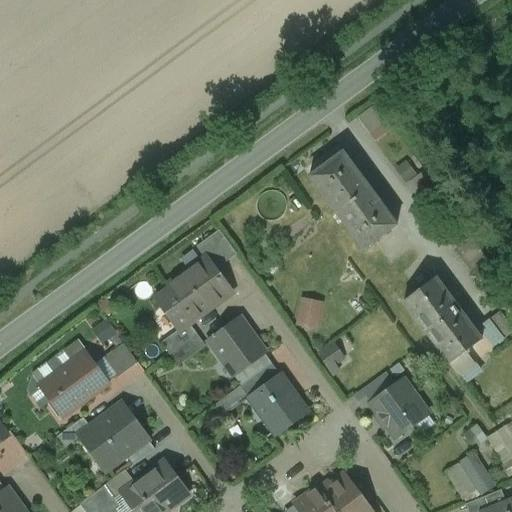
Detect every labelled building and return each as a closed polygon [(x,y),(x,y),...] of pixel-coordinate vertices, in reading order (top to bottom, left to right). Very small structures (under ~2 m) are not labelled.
[(378,106),(361,117),(378,141),(395,129),(378,106)] [(380,203),(359,175),(360,175),(343,152),(309,176),(326,199),(327,199),(348,227),(347,227),(364,250),(398,225),(381,202),(380,203)] [(445,214),(430,225),(438,236),(453,224),(445,214)] [(453,224),(438,236),(450,252),(465,241),(453,224)] [(219,230),(196,247),(204,258),(205,258),(215,270),(237,254),(219,230)] [(204,258),(169,284),(172,287),(156,299),(179,330),(180,331),(189,324),(231,293),(215,270),(205,258),(204,258)] [(507,297),(483,265),(469,276),(493,308),(507,297)] [(482,340),(435,278),(404,302),(450,364),(482,340)] [(304,298),(300,325),(323,329),(328,302),(304,298)] [(265,354),(239,318),(208,340),(234,377),(265,354)] [(189,324),(180,331),(179,330),(161,343),(169,354),(197,334),(189,324)] [(197,334),(169,354),(178,366),(205,346),(197,334)] [(335,374),(357,361),(344,338),(322,351),(335,374)] [(123,344),(102,359),(117,378),(137,363),(123,344)] [(85,352),(40,385),(63,417),(108,384),(85,352)] [(271,364),(240,387),(247,397),(279,374),(271,364)] [(247,397),(263,420),(268,416),(278,430),(306,409),(280,373),(279,374),(247,397)] [(385,374),(374,382),(383,394),(394,386),(385,374)] [(383,394),(371,403),(396,438),(428,414),(403,380),(394,386),(383,394)] [(374,382),(355,396),(364,408),(371,403),(383,394),(374,382)] [(90,427),(79,436),(80,437),(96,460),(101,456),(110,468),(126,455),(148,439),(123,404),(90,427)] [(83,418),(57,437),(65,448),(80,437),(79,436),(90,427),(83,418)] [(469,433),(479,445),(490,436),(480,424),(469,433)] [(511,459),(511,424),(490,434),(502,464),(511,459)] [(148,439),(126,455),(133,465),(155,449),(148,439)] [(468,500),(498,480),(477,451),(448,472),(468,500)] [(165,461),(122,494),(134,511),(164,511),(189,494),(165,461)] [(370,511),(345,477),(332,486),(328,481),(318,488),(323,494),(322,494),(335,511),(370,511)] [(105,485),(79,504),(85,511),(99,511),(116,500),(105,485)] [(335,511),(322,494),(323,494),(318,488),(318,487),(295,505),(300,511),(335,511)] [(0,493),(0,511),(23,511),(7,489),(6,490),(0,493)] [(501,490),(465,504),(468,511),(487,511),(507,504),(501,490)] [(511,511),(511,501),(507,504),(487,511),(511,511)]
